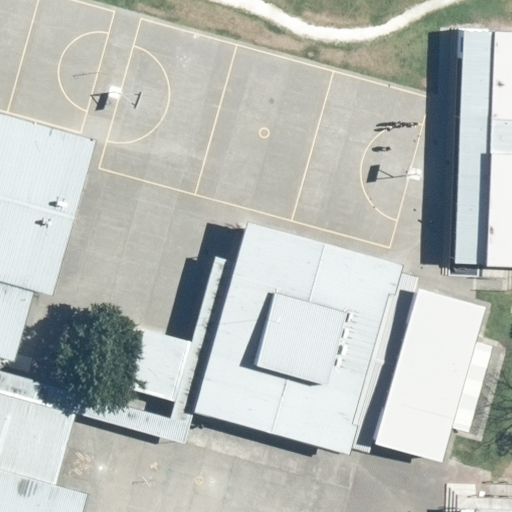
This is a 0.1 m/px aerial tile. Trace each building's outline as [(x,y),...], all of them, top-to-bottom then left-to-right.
[(511,5),(422,2),(412,240),(511,244),(511,5)] [(56,118),(0,101),(0,275),(7,278),(56,118)] [(368,239),(191,188),(131,393),(308,445),(368,239)] [(450,288),(363,262),(318,417),(405,442),(450,288)] [(38,511),(48,477),(0,463),(0,511),(38,511)] [(511,511),(511,493),(412,488),(411,511),(511,511)]
